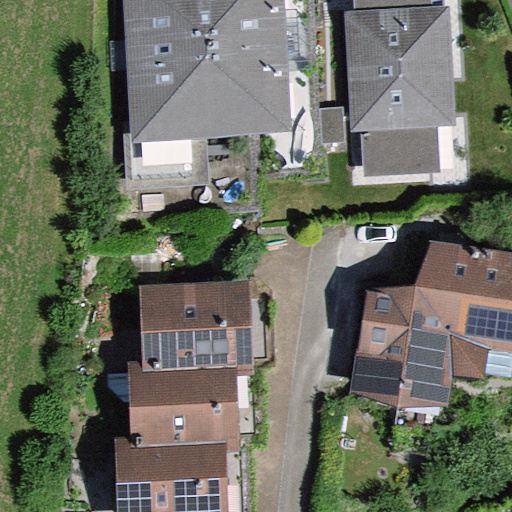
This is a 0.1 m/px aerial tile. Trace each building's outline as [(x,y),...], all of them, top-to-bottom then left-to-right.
[(292,0),(127,0),(135,127),(125,127),(128,177),(212,172),(210,138),(301,132),(292,0)] [(453,5),(435,6),(434,0),(356,0),(357,11),(347,11),(355,129),(365,129),(368,174),(444,169),(441,124),(460,122),(453,5)] [(511,258),(429,244),(416,292),(484,385),(484,354),(511,357),(511,258)] [(247,376),(242,279),(129,285),(133,363),(134,371),(229,367),(230,377),(247,376)] [(449,382),(484,385),(416,292),(363,293),(345,398),(396,415),(446,411),(449,382)] [(230,377),(229,367),(134,371),(133,363),(118,363),(122,437),(122,447),(218,442),(219,452),(233,451),(230,377)] [(221,511),(219,452),(218,442),(122,447),(122,437),(104,438),(107,511),(221,511)]
